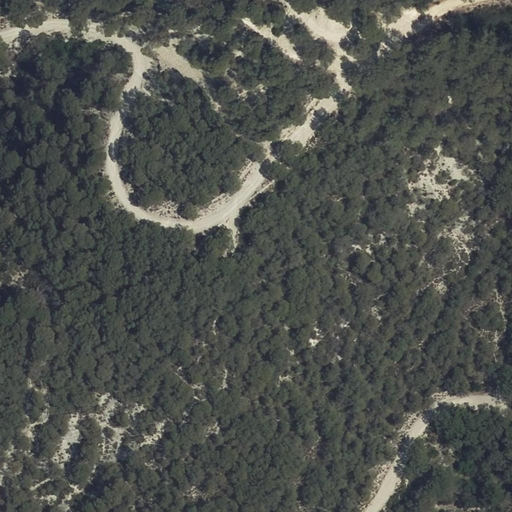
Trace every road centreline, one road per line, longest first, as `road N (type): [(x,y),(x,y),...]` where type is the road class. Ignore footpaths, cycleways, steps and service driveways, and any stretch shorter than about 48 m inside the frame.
road 1 (track): [(0,35),(82,22),(134,49),(142,65),(115,141),(116,176),(128,202),(155,218),(193,222),(221,212),(394,32),(460,0)]
road 2 (track): [(368,511),(426,413),(456,397),(480,398),(511,418)]
